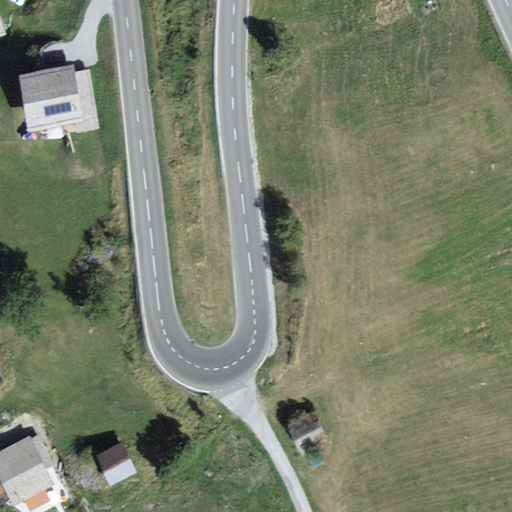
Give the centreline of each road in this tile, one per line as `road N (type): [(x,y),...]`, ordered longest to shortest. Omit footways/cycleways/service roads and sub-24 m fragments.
road 1 (secondary): [(124,0),(160,319),(181,357),(225,366)]
road 2 (secondary): [(225,366),(249,349),(255,330),(231,83),(234,0)]
road 3 (residential): [(225,366),(305,511)]
